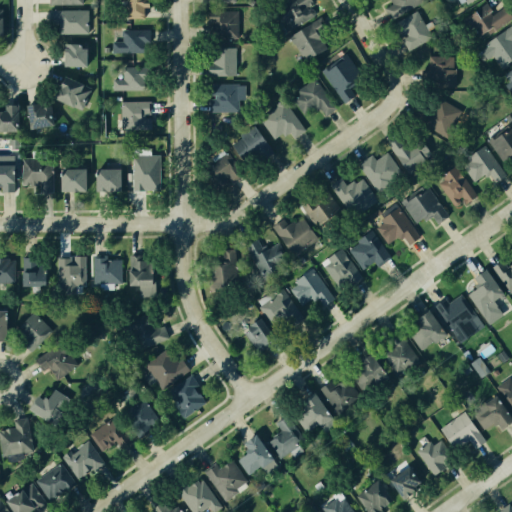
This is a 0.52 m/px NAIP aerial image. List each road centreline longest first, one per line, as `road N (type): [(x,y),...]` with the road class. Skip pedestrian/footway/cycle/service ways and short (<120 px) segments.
road 1 (residential): [(0,223),(238,217),(391,108),(398,79),(353,0)]
road 2 (residential): [(93,511),(511,214)]
road 3 (residential): [(252,403),(204,320),(189,272),(185,0)]
